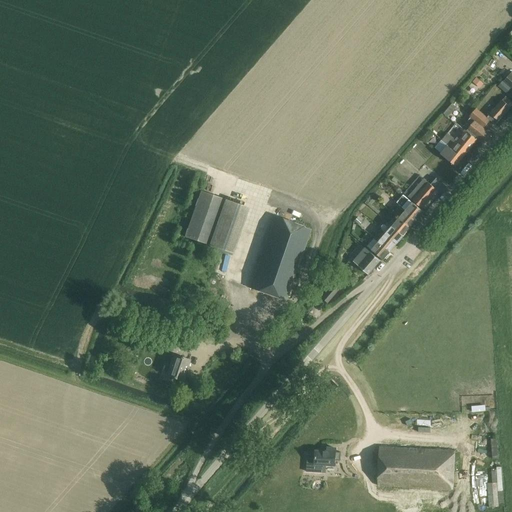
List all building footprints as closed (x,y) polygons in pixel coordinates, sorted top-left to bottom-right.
[(476,78),(473,83),(480,89),(484,84),(476,78)] [(498,87),(506,93),(510,88),(503,82),(498,87)] [(488,116),(496,124),(511,105),(511,102),(505,97),(488,116)] [(448,118),(457,107),(453,104),(444,114),(448,118)] [(490,121),(476,109),(470,117),(483,128),(490,121)] [(476,136),(484,143),(491,134),(471,118),(464,126),(476,136)] [(437,146),(443,134),(435,130),(429,141),(437,146)] [(477,141),(469,134),(467,133),(464,137),(461,134),(456,140),(454,138),(448,146),(447,146),(462,158),(477,141)] [(455,167),(462,158),(447,146),(448,146),(442,141),(440,145),(445,149),(440,154),(448,160),(455,167)] [(442,157),(438,154),(433,160),(429,156),(423,164),(427,168),(423,174),(426,176),(442,157)] [(404,193),(414,202),(422,209),(437,191),(441,193),(446,187),(436,179),(431,185),(419,174),(411,182),(412,184),(404,193)] [(208,246),(224,200),(201,192),(185,238),(208,246)] [(406,211),(405,211),(417,221),(424,213),(413,203),(412,204),(403,196),(397,203),(406,211)] [(225,200),(209,245),(232,253),(248,208),(225,200)] [(385,221),(392,212),(388,209),(381,218),(385,221)] [(372,228),(372,227),(377,232),(383,227),(368,211),(362,217),(372,228)] [(405,211),(399,219),(410,229),(417,221),(405,211)] [(310,229),(301,226),(274,217),(250,288),(286,301),(310,229)] [(392,227),(404,237),(410,229),(399,219),(392,227)] [(404,237),(392,227),(385,235),(397,244),(404,237)] [(390,252),(397,244),(385,235),(381,231),(374,239),(379,242),(390,252)] [(366,246),(371,251),(383,261),(390,252),(379,242),(374,248),(368,243),(366,246)] [(380,261),(373,254),(365,248),(353,262),(360,268),(368,275),(380,261)] [(327,303),(342,285),(336,280),(320,298),(327,303)] [(205,306),(216,309),(225,312),(228,304),(208,297),(205,306)] [(167,376),(173,378),(182,381),(189,360),(174,355),(167,376)] [(453,490),(454,461),(455,451),(379,447),(377,486),(387,486),(453,490)] [(307,456),(306,472),(325,473),(326,465),(335,465),(335,461),(340,461),(341,453),(336,452),(336,449),(328,448),(327,452),(316,451),(315,456),(307,456)]
